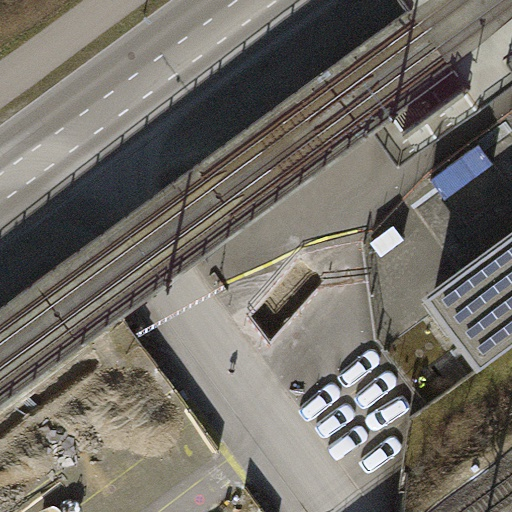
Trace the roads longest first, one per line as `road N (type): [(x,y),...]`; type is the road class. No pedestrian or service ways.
road 1 (secondary): [(0,221),(307,0)]
road 2 (secondary): [(205,0),(0,149)]
